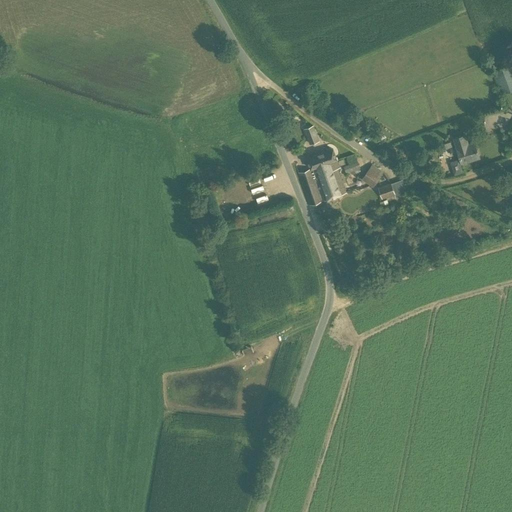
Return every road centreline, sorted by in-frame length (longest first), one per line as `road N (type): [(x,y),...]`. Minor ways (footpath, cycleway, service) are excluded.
road 1 (unclassified): [(263,511),(327,311),(329,281),(243,63)]
road 2 (unclassified): [(243,63),(325,127),(411,176),(446,182),(511,161)]
